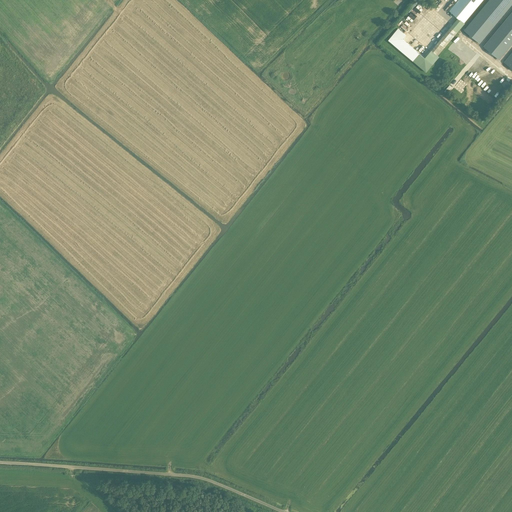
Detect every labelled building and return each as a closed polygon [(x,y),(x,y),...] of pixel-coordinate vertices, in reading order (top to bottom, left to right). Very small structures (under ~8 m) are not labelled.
[(439,57),(438,56),(465,24),(484,0),(458,0),(449,12),(457,19),(425,58),(402,39),(406,35),(398,28),(388,40),(426,72),(439,57)] [(511,4),(511,0),(489,0),(464,31),(479,44),(511,4)] [(411,24),(422,10),(417,5),(405,19),(411,24)] [(511,12),(483,47),(499,60),(511,44),(511,12)] [(406,31),(410,25),(406,21),(401,27),(406,31)]
